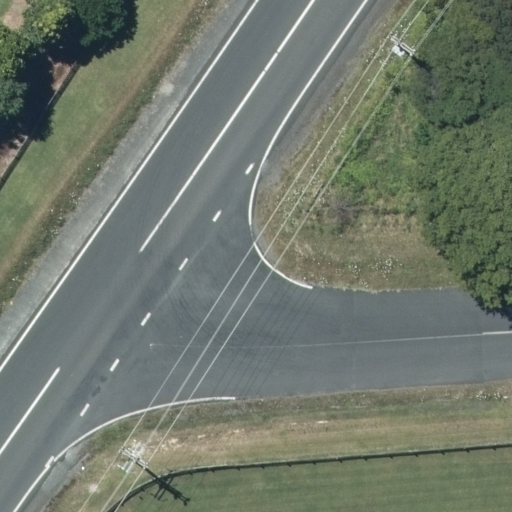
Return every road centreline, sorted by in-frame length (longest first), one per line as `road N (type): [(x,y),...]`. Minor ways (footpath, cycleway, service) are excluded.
road 1 (unclassified): [(81,335),(234,347),(511,331)]
road 2 (tertiary): [(313,0),(81,335)]
road 3 (tertiary): [(81,335),(0,449)]
